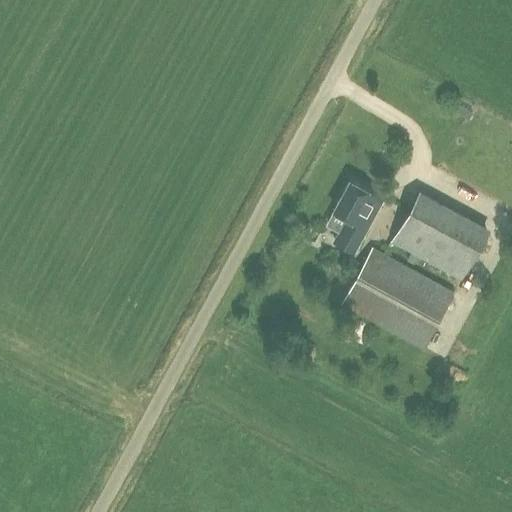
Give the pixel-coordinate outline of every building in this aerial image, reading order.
[(382,197),(350,179),(333,208),(347,216),(333,240),(352,251),(382,197)] [(472,247),(477,223),(469,221),(414,191),(408,189),(403,198),(398,221),(391,233),(413,245),(411,245),(461,273),(464,273),(469,253),(472,247)] [(483,225),(489,211),(443,191),(437,205),(483,225)] [(342,302),(424,346),(454,291),(372,247),(342,302)] [(451,353),(461,334),(444,325),(434,344),(451,353)]
